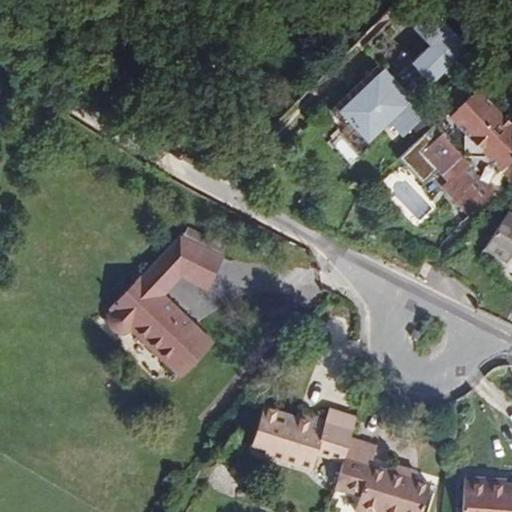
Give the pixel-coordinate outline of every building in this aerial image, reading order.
[(443,0),(442,0),(420,21),(437,39),(416,59),(435,79),(472,45),(448,20),(456,13),(443,0)] [(407,43),(388,47),(391,61),(410,57),(407,43)] [(407,132),(414,127),(425,116),(428,114),(389,72),(382,78),(378,74),(339,110),(368,141),(394,118),(407,132)] [(511,123),(478,88),(449,116),(465,133),(464,155),(488,157),(500,170),(511,158),(511,123)] [(414,127),(422,136),(434,125),(425,116),(414,127)] [(434,125),(422,136),(426,140),(437,129),(434,125)] [(498,189),(442,134),(422,152),(439,169),(445,163),(457,176),(446,187),(472,214),(498,189)] [(339,138),(331,148),(348,164),(357,155),(339,138)] [(506,261),(501,270),(511,276),(511,216),(508,213),(485,248),(506,261)] [(156,263),(183,276),(203,285),(217,256),(181,238),(156,263)] [(388,246),(381,260),(424,282),(433,271),(388,246)] [(479,256),(501,270),(506,261),(485,248),(479,256)] [(144,276),(164,295),(183,276),(156,263),(144,276)] [(210,339),(164,295),(144,276),(142,274),(110,307),(112,310),(108,324),(114,331),(123,334),(133,330),(177,372),(210,339)] [(511,286),(491,278),(477,310),(507,323),(511,312),(511,286)] [(317,454),(344,463),(351,440),(357,419),(331,411),(328,420),(325,431),(310,427),(311,422),(299,419),(264,408),(253,445),(266,450),(265,456),(312,470),(317,454)] [(301,412),(299,419),(311,422),(310,427),(325,431),(328,420),(301,412)] [(344,463),(337,486),(360,494),(355,511),(357,511),(422,511),(431,485),(415,481),(392,473),(371,467),(376,448),(351,440),(344,463)] [(392,473),(415,481),(417,472),(395,466),(392,473)] [(511,511),(511,481),(507,482),(506,494),(492,493),(493,481),(466,480),(464,511),(511,511)] [(506,494),(507,482),(493,481),(492,493),(506,494)]
